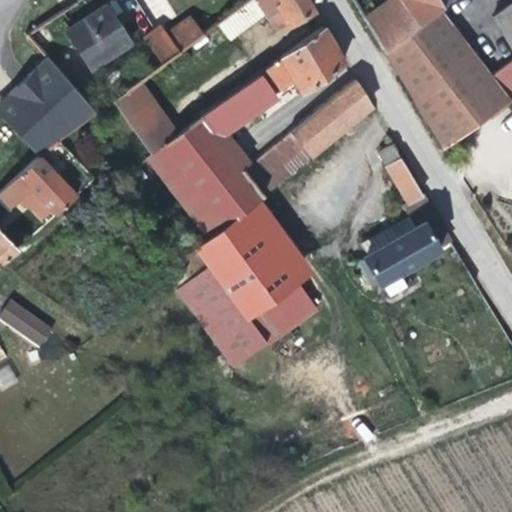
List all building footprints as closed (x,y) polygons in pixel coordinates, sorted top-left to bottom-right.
[(218,31),(250,9),(244,0),(240,0),(212,21),(218,31)] [(304,12),(296,0),(244,0),(250,9),(265,34),(304,12)] [(365,16),(354,0),(343,0),(357,22),(365,16)] [(357,22),(375,54),(413,25),(434,9),(429,0),(385,0),(365,16),(357,22)] [(429,0),(434,9),(442,2),(444,0),(429,0)] [(511,2),(486,21),(511,58),(511,57),(511,2)] [(120,48),(93,9),(52,35),(77,76),(120,48)] [(445,68),(467,53),(434,9),(413,25),(445,68)] [(176,47),(193,35),(181,19),(165,31),(176,47)] [(158,36),(151,28),(134,40),(152,65),(169,52),(158,36)] [(336,66),(314,29),(273,58),(289,82),(297,93),(336,66)] [(176,47),(165,31),(158,36),(169,52),(176,47)] [(503,102),(484,77),(467,53),(403,100),(433,150),(503,102)] [(511,96),(511,57),(511,58),(484,77),(503,102),(511,96)] [(273,94),(289,82),(273,58),(260,67),(267,77),(263,80),(273,94)] [(0,97),(1,99),(0,100),(0,125),(31,157),(48,141),(85,113),(37,60),(0,93),(0,97)] [(257,198),(256,197),(236,172),(248,163),(242,156),(231,164),(212,138),(224,129),(273,94),(263,80),(267,77),(260,67),(166,136),(140,155),(138,157),(150,173),(164,163),(215,230),(236,214),(257,198)] [(307,156),(362,109),(346,82),(286,131),(307,156)] [(166,136),(127,83),(100,102),(140,155),(166,136)] [(242,156),(243,155),(224,129),(212,138),(231,164),(242,156)] [(307,156),(286,131),(260,152),(282,177),(307,156)] [(433,249),(442,244),(386,149),(372,157),(400,205),(393,210),(398,220),(353,246),(359,258),(356,259),(357,261),(352,264),(366,288),(372,285),(373,287),(375,286),(383,299),(400,289),(392,276),(433,252),(433,249)] [(260,152),(248,163),(236,172),(256,197),(282,177),(260,152)] [(66,193),(31,157),(0,186),(0,206),(2,208),(22,189),(46,213),(66,193)] [(201,240),(215,230),(164,163),(150,173),(201,240)] [(511,197),(501,208),(511,220),(511,197)] [(289,285),(236,214),(215,230),(201,240),(188,250),(239,321),(289,285)] [(0,261),(11,250),(0,240),(0,261)] [(302,276),(289,285),(299,300),(313,290),(302,276)] [(299,300),(289,285),(239,321),(258,346),(307,310),(299,300)] [(6,330),(49,357),(59,341),(17,314),(6,330)] [(0,375),(19,360),(0,337),(0,375)]
